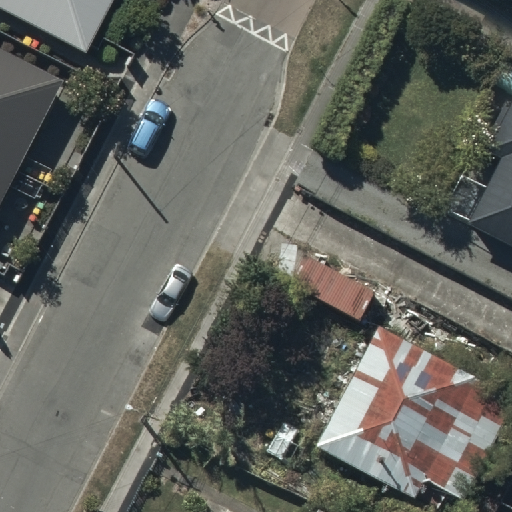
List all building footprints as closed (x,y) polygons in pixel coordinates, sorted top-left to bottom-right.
[(109,0),(0,0),(0,2),(86,46),(109,0)] [(0,189),(56,80),(0,52),(0,189)] [(511,62),(505,59),(494,81),(511,89),(511,62)] [(511,96),(488,142),(499,152),(461,222),(511,249),(511,96)] [(370,294),(302,255),(286,284),(354,322),(370,294)] [(455,511),(511,404),(511,393),(376,323),(312,444),(443,511),(455,511)]
